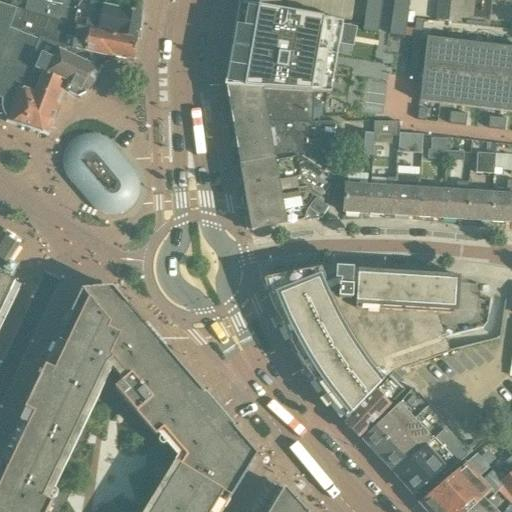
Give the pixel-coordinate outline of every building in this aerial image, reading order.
[(27,0),(25,11),(72,25),(77,0),(27,0)] [(97,32),(136,41),(141,14),(79,0),(77,0),(72,25),(97,32)] [(238,0),(237,4),(278,12),(279,0),(238,0)] [(367,0),(364,30),(379,32),(383,0),(367,0)] [(394,0),(390,34),(406,36),(409,0),(394,0)] [(437,0),(435,22),(458,24),(461,0),(437,0)] [(17,9),(0,3),(0,25),(2,27),(10,30),(17,9)] [(230,48),(223,88),(225,88),(314,94),(330,95),(335,64),(326,63),(328,54),(336,56),(341,21),(278,12),(237,4),(231,39),(240,40),(238,49),(230,48)] [(134,57),(136,41),(97,32),(72,25),(25,11),(17,9),(10,30),(34,38),(38,40),(50,45),(103,65),(112,57),(129,61),(129,60),(133,57),(134,57)] [(414,28),(414,31),(422,32),(423,20),(415,19),(414,28)] [(31,57),(35,48),(38,40),(34,38),(10,30),(2,27),(0,25),(0,98),(2,100),(2,108),(3,114),(7,119),(6,123),(45,136),(47,136),(48,135),(63,91),(66,83),(33,71),(38,60),(31,57)] [(414,31),(412,43),(421,44),(422,32),(414,31)] [(426,39),(422,71),(443,73),(447,41),(426,39)] [(102,66),(103,65),(50,45),(38,40),(35,48),(46,52),(43,57),(52,61),(51,63),(64,69),(66,66),(77,70),(74,78),(91,85),(93,82),(102,66)] [(447,41),(443,73),(463,75),(466,43),(447,41)] [(412,43),(411,55),(419,56),(421,44),(412,43)] [(466,43),(463,75),(482,78),(486,46),(466,43)] [(486,46),(482,78),(501,80),(505,48),(486,46)] [(88,93),(91,85),(74,78),(77,70),(66,66),(64,69),(51,63),(52,61),(43,57),(46,52),(35,48),(31,57),(38,60),(33,71),(66,83),(63,91),(78,98),(86,94),(87,92),(88,93)] [(511,48),(505,48),(501,80),(511,81),(511,48)] [(411,55),(410,66),(418,67),(419,56),(411,55)] [(410,66),(408,77),(417,78),(418,67),(410,66)] [(422,71),(419,103),(439,105),(443,73),(422,71)] [(443,73),(439,105),(459,107),(463,75),(443,73)] [(463,75),(459,107),(478,110),(482,78),(463,75)] [(482,78),(478,110),(498,112),(501,80),(482,78)] [(511,81),(501,80),(498,112),(511,113),(511,81)] [(314,124),(314,94),(225,88),(239,166),(239,167),(240,167),(244,187),(243,188),(243,191),(244,191),(247,209),(246,209),(246,210),(247,210),(250,222),(251,230),(267,227),(267,229),(286,225),(320,219),(327,208),(318,202),(329,186),(320,179),(336,156),(339,123),(314,124)] [(418,109),(417,120),(425,121),(426,110),(418,109)] [(450,113),(448,124),(457,125),(458,114),(450,113)] [(458,114),(457,125),(465,126),(466,115),(458,114)] [(489,117),(487,129),(496,130),(497,118),(489,117)] [(497,118),(496,130),(504,131),(505,119),(497,118)] [(375,123),(375,136),(391,136),(397,136),(398,124),(375,123)] [(371,158),(372,135),(352,134),(351,157),(371,158)] [(398,135),(397,152),(406,153),(407,136),(398,135)] [(375,136),(374,144),(391,145),(391,136),(375,136)] [(132,183),(131,179),(104,147),(100,144),(98,143),(95,142),(93,141),(90,141),(87,141),(84,142),(82,143),(79,144),(77,145),(74,147),(73,149),(71,152),(70,154),(69,157),(68,162),(68,164),(69,167),(70,169),(71,172),(95,202),(98,204),(101,207),(104,208),(111,209),(112,209),(114,209),(119,208),(124,206),(125,205),(128,202),(131,198),(133,191),(133,187),(132,183)] [(427,151),(427,160),(445,161),(445,152),(427,151)] [(463,153),(445,152),(445,161),(462,162),(463,153)] [(475,174),(493,175),(494,155),(476,154),(475,174)] [(511,156),(494,155),(493,175),(500,176),(501,172),(509,172),(509,176),(511,175),(511,156)] [(395,174),(395,179),(393,216),(417,218),(419,190),(420,176),(395,174)] [(371,179),(370,187),(368,215),(393,216),(395,179),(387,178),(387,180),(371,179)] [(506,195),(492,195),(490,223),(511,223),(511,181),(506,182),(506,195)] [(455,192),(443,192),(441,219),(466,221),(467,193),(468,184),(456,183),(455,192)] [(343,213),(368,215),(370,187),(345,185),(343,213)] [(443,192),(419,190),(417,218),(441,219),(443,192)] [(492,195),(467,193),(466,221),(490,223),(492,195)] [(0,308),(7,293),(3,292),(10,278),(12,277),(11,276),(10,277),(8,265),(9,266),(9,265),(7,264),(20,244),(3,233),(2,232),(0,235),(0,308)] [(320,270),(292,275),(293,281),(288,284),(281,291),(278,298),(276,306),(278,321),(288,342),(305,372),(332,406),(334,405),(345,422),(391,373),(393,373),(450,353),(436,315),(453,316),(456,276),(335,269),(335,274),(324,278),(320,270)] [(0,511),(221,511),(256,457),(111,289),(81,292),(0,461),(0,511)] [(400,379),(393,373),(344,424),(359,438),(404,391),(396,384),(400,379)] [(436,438),(447,427),(413,391),(361,440),(390,473),(410,461),(436,438)] [(390,473),(411,496),(429,480),(434,485),(470,454),(464,448),(451,455),(436,438),(410,461),(390,473)] [(472,458),(464,465),(418,504),(425,511),(447,511),(448,511),(444,507),(476,479),(485,472),(472,458)] [(504,485),(501,481),(492,471),(479,483),(476,479),(444,507),(448,511),(447,511),(468,511),(483,499),(488,493),(491,497),(493,496),(504,485)] [(511,479),(508,475),(501,481),(504,485),(511,495),(511,479)] [(304,511),(284,489),(284,490),(283,489),(269,511),(304,511)] [(495,511),(486,503),(491,497),(488,493),(483,499),(468,511),(495,511)]
